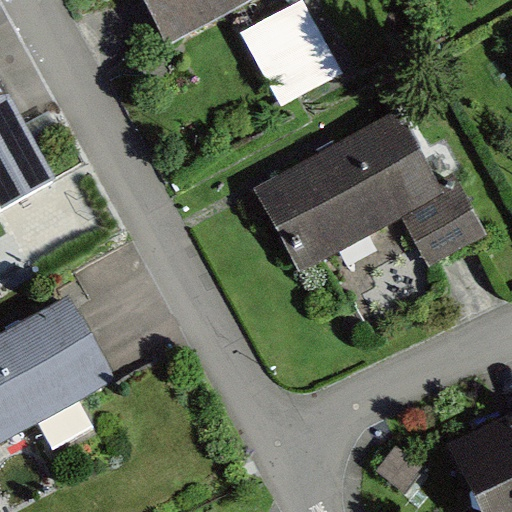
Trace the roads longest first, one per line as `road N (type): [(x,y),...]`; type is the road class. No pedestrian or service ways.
road 1 (residential): [(275,442),(33,0)]
road 2 (residential): [(275,442),(511,332)]
